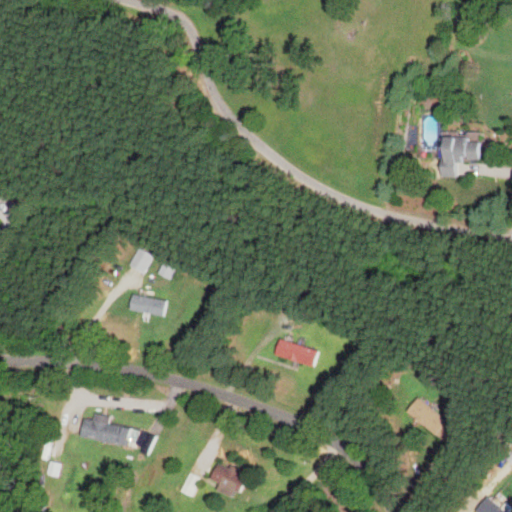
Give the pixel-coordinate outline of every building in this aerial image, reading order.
[(438,177),(456,177),(456,160),(479,160),(479,137),(439,136),(438,177)] [(172,317),(176,301),(139,293),(136,308),(172,317)] [(324,351),(285,338),(280,353),(319,367),(324,351)] [(405,412),(448,443),(459,428),(415,397),(405,412)] [(136,445),(139,428),(116,424),(117,416),(101,413),(100,420),(89,419),(87,438),(136,445)] [(252,474),(223,463),(217,479),(229,484),(227,491),(244,498),(252,474)] [(479,511),(505,511),(488,495),(475,508),(479,511)]
